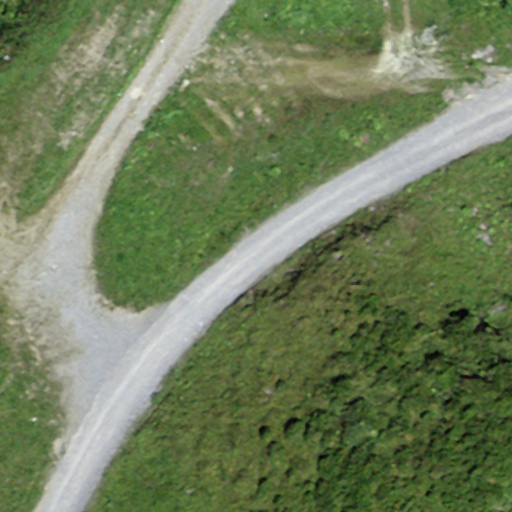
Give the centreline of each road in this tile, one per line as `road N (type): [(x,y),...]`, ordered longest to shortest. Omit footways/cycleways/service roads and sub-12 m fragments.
road 1 (track): [(511,116),(328,203),(221,289),(172,335),(133,391),(69,511)]
road 2 (track): [(203,0),(96,176),(65,256),(60,291),(70,339),(122,410)]
